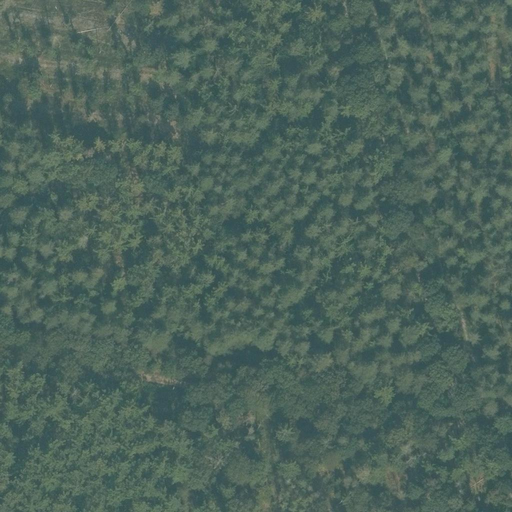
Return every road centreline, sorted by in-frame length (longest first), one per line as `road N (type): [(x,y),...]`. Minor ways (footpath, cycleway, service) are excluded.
road 1 (track): [(0,357),(478,430)]
road 2 (track): [(462,366),(363,0)]
